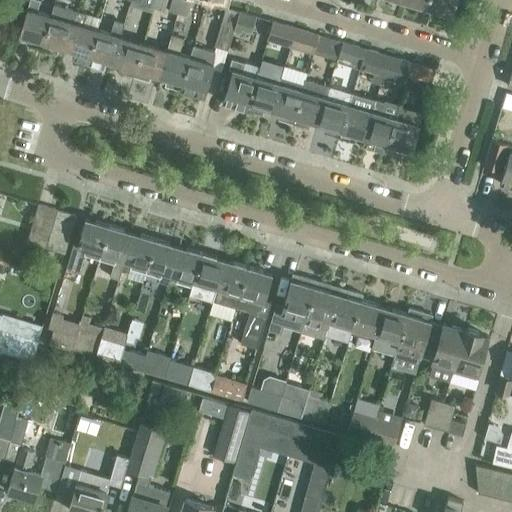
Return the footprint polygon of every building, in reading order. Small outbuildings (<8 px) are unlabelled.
[(39,0),(29,0),(19,34),(28,37),(26,43),(41,48),(54,3),(50,15),(36,11),(39,0)] [(167,0),(155,0),(152,13),(159,15),(160,9),(164,10),(167,0)] [(191,1),(188,0),(180,0),(177,13),(187,16),(191,1)] [(454,0),(427,0),(426,7),(451,14),(454,0)] [(61,5),(54,3),(41,48),(56,52),(58,46),(66,48),(77,10),(73,22),(58,17),(61,5)] [(239,10),(226,6),(214,50),(218,51),(227,53),(239,10)] [(100,17),(77,10),(66,48),(74,51),(72,57),(87,61),(97,29),(96,29),(100,17)] [(239,10),(227,53),(222,70),(234,30),(241,32),(242,28),(251,30),(255,15),(239,10)] [(114,18),(110,33),(97,29),(87,61),(102,66),(104,59),(112,62),(124,21),(114,18)] [(296,27),(273,20),(267,40),(290,47),(296,27)] [(319,34),(296,27),(290,47),(313,54),(319,34)] [(180,89),(189,56),(179,53),(184,37),(171,33),(166,49),(158,76),(166,78),(165,84),(180,89)] [(342,41),(319,34),(313,54),(336,61),(339,50),(342,41)] [(118,71),(134,75),(143,43),(120,36),(112,62),(120,64),(118,71)] [(365,48),(342,41),(339,50),(362,57),(359,68),(365,48)] [(166,49),(143,43),(134,75),(149,80),(151,73),(158,76),(166,49)] [(193,44),(189,56),(180,89),(203,96),(218,51),(214,50),(193,44)] [(388,55),(365,48),(359,68),(373,72),(371,80),(380,83),(382,75),(388,55)] [(411,62),(388,55),(382,75),(405,82),(411,62)] [(259,66),(232,58),(229,68),(233,69),(225,95),(233,97),(231,104),(246,109),(258,69),(259,66)] [(435,69),(411,62),(405,82),(406,82),(409,74),(431,81),(435,69)] [(258,69),(246,109),(262,113),(264,107),(271,109),(281,76),(258,69)] [(277,118),(293,122),(304,83),(281,76),(271,109),(279,111),(277,118)] [(306,78),(304,83),(293,122),(308,127),(310,121),(318,123),(329,85),(306,78)] [(338,88),(329,85),(318,123),(325,125),(324,132),(339,136),(349,103),(335,99),(338,88)] [(375,98),(372,110),(362,143),(385,150),(398,105),(375,98)] [(349,103),(339,136),(354,141),(356,134),(364,136),(372,110),(349,103)] [(422,112),(398,105),(385,150),(400,154),(402,148),(411,150),(422,112)] [(483,165),(503,169),(511,145),(491,139),(483,165)] [(511,150),(510,150),(501,176),(510,179),(508,185),(511,186),(511,150)] [(38,203),(26,242),(64,253),(76,214),(38,203)] [(93,221),(85,218),(77,244),(73,243),(67,267),(80,271),(84,253),(99,258),(109,224),(94,220),(93,221)] [(132,231),(109,224),(99,258),(113,262),(109,275),(118,278),(132,231)] [(142,282),(155,238),(132,231),(124,259),(132,261),(128,277),(142,282)] [(178,244),(155,238),(145,271),(146,271),(144,278),(158,282),(158,280),(167,283),(178,244)] [(178,244),(169,278),(192,285),(202,251),(178,244)] [(189,293),(212,300),(225,258),(202,251),(192,285),(189,293)] [(248,265),(225,258),(212,300),(235,306),(248,265)] [(263,270),(248,265),(236,307),(250,311),(240,342),(257,347),(270,302),(264,300),(271,273),(263,271),(263,270)] [(301,331),(314,285),(299,280),(299,281),(290,279),(282,306),(277,304),(269,329),(281,333),(283,325),(301,331)] [(338,292),(314,285),(301,331),(324,338),(325,334),(338,292)] [(348,341),(351,332),(361,298),(338,292),(325,334),(348,341)] [(384,305),(361,298),(351,332),(367,336),(368,331),(375,333),(384,305)] [(371,347),(394,354),(407,312),(384,305),(375,333),(371,347)] [(409,307),(407,312),(395,354),(418,361),(420,356),(432,360),(442,326),(430,322),(430,320),(422,318),(424,311),(409,307)] [(90,317),(83,314),(72,349),(96,356),(100,340),(104,327),(89,322),(90,317)] [(72,349),(80,321),(57,316),(48,342),(72,349)] [(29,320),(25,336),(34,339),(36,339),(41,323),(29,320)] [(464,329),(443,323),(442,326),(432,360),(430,364),(453,371),(466,327),(465,327),(464,329)] [(481,332),(466,327),(453,371),(475,378),(488,336),(481,334),(481,332)] [(25,336),(0,328),(0,341),(3,343),(4,338),(32,346),(34,339),(25,336)] [(96,356),(106,359),(111,343),(100,340),(96,356)] [(146,354),(123,347),(119,363),(141,370),(147,349),(146,354)] [(171,356),(147,349),(141,370),(165,376),(171,358),(170,358),(171,356)] [(188,383),(193,364),(171,358),(165,376),(188,383)] [(211,391),(216,373),(193,364),(188,383),(211,391)] [(247,382),(216,373),(211,391),(242,400),(247,382)] [(261,387),(251,384),(247,401),(278,410),(287,380),(286,380),(283,393),(261,387)] [(310,387),(287,380),(278,410),(302,416),(309,393),(308,393),(310,387)] [(331,400),(309,393),(302,416),(324,423),(331,400)] [(431,397),(423,423),(436,427),(443,401),(431,397)] [(455,404),(443,401),(436,427),(462,434),(465,422),(451,418),(455,404)] [(16,417),(19,407),(4,403),(0,416),(0,436),(9,439),(16,417)] [(248,410),(229,404),(214,454),(233,460),(248,410)] [(296,421),(251,408),(232,472),(249,478),(259,445),(287,453),(296,421)] [(353,411),(352,415),(351,415),(347,430),(370,437),(376,417),(353,411)] [(338,427),(347,430),(351,415),(342,412),(338,427)] [(76,413),(74,429),(99,433),(101,416),(76,413)] [(9,439),(21,443),(28,420),(16,417),(9,439)] [(399,424),(376,417),(370,437),(394,444),(399,424)] [(340,434),(296,421),(287,453),(313,461),(305,494),(321,499),(340,434)] [(166,431),(140,423),(130,454),(126,467),(152,475),(166,431)] [(496,444),(492,462),(511,466),(511,429),(507,447),(496,444)] [(70,444),(50,438),(45,455),(20,447),(7,490),(34,498),(38,485),(56,490),(70,444)] [(364,473),(380,478),(387,452),(371,447),(364,473)] [(120,486),(129,457),(117,453),(108,482),(120,486)] [(478,492),(511,500),(511,472),(476,464),(478,492)] [(77,478),(74,490),(68,509),(79,511),(100,511),(108,487),(77,478)] [(136,480),(129,506),(126,511),(162,511),(165,504),(149,499),(153,485),(136,480)] [(185,498),(181,511),(210,511),(212,506),(185,498)]
